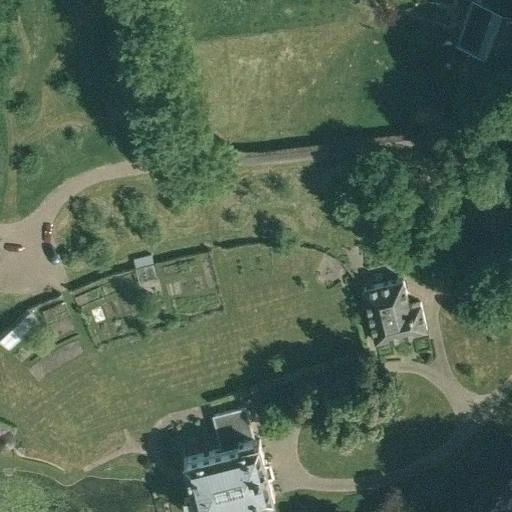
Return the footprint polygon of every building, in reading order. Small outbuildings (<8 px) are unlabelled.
[(470,0),(456,41),(471,46),(457,82),(493,96),(507,59),(511,61),(511,60),(511,12),(476,0),(470,0)] [(356,211),(351,221),(354,232),(365,237),(376,233),(381,223),(377,212),(367,207),(356,211)] [(162,270),(149,270),(150,288),(163,287),(162,270)] [(362,286),(374,341),(427,329),(421,301),(411,303),(405,277),(362,286)] [(38,312),(8,342),(23,357),(53,326),(38,312)] [(214,414),(222,447),(184,457),(193,491),(183,493),(188,511),(195,511),(197,511),(207,511),(274,495),(259,438),(254,439),(245,406),(214,414)]
